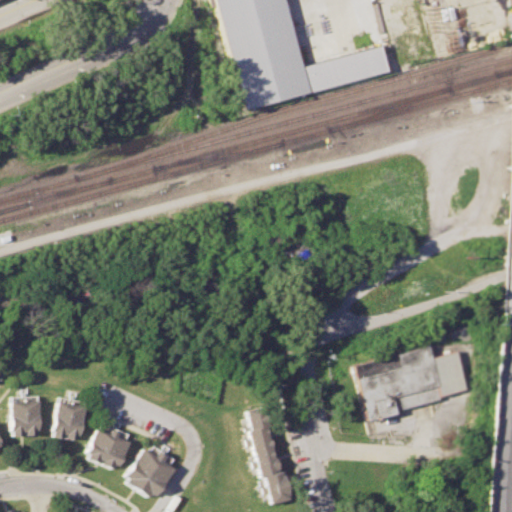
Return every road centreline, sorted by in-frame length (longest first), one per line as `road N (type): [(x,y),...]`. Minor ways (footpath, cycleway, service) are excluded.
road 1 (residential): [(305,347),(314,327),(354,290),(448,235),(511,220)]
road 2 (tertiary): [(0,96),(129,38),(166,0)]
road 3 (residential): [(323,511),(305,347)]
road 4 (residential): [(310,446),(449,453)]
road 5 (residential): [(118,511),(67,489),(0,484)]
